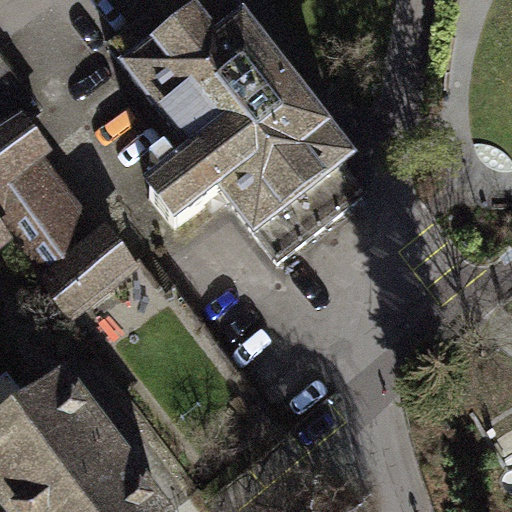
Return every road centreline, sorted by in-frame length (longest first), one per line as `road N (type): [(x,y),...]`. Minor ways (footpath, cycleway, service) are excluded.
road 1 (residential): [(258,0),(388,168)]
road 2 (residential): [(377,369),(388,168)]
road 3 (residential): [(388,168),(421,0)]
road 4 (residential): [(377,369),(511,269)]
road 5 (residential): [(408,511),(389,464),(377,369)]
